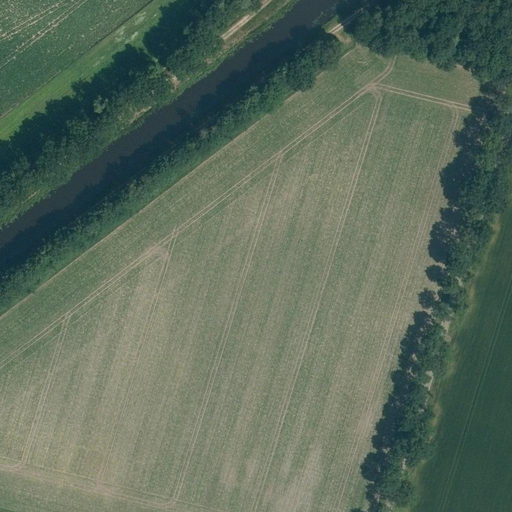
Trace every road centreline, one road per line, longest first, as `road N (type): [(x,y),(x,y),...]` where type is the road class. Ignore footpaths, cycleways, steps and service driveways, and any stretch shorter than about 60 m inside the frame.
road 1 (track): [(0,283),(375,0)]
road 2 (unclassified): [(387,511),(500,150)]
road 3 (track): [(267,0),(0,208)]
